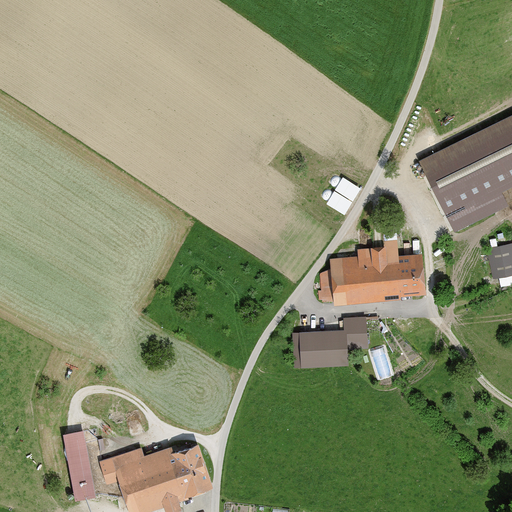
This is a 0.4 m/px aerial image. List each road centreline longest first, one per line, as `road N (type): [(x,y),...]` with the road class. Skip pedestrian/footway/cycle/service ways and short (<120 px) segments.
road 1 (unclassified): [(439,0),(414,90),(372,181),(254,355),(222,444),(214,511)]
road 2 (track): [(511,398),(423,311),(321,309),(293,297)]
